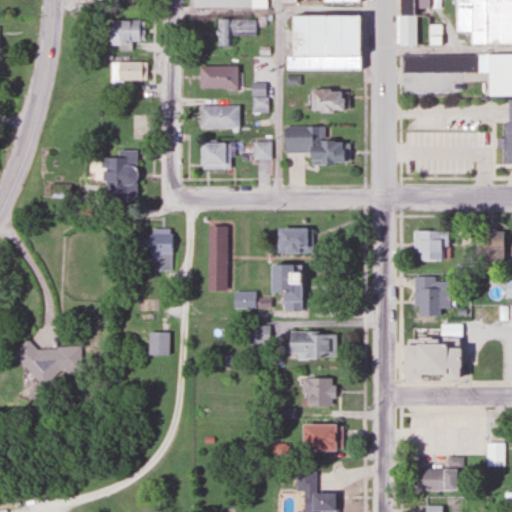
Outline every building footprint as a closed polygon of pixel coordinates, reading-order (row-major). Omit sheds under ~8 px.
[(415,0),(400,0),(400,11),(415,11),(415,4),(415,0)] [(457,29),(457,0),(511,0),(511,41),(472,41),(472,29),(457,29)] [(400,11),(401,42),(417,42),(417,11),(415,11),(400,11)] [(292,55),(293,17),(360,17),(360,56),(292,55)] [(231,46),(231,35),(255,35),(255,18),(216,18),(216,46),(231,46)] [(143,42),(143,20),(106,20),(106,42),(143,42)] [(402,70),(402,54),(476,54),(476,70),(402,70)] [(476,70),(486,70),(486,93),(511,93),(511,54),(476,54),(476,70)] [(292,55),(288,55),(288,68),(360,68),(360,56),(292,55)] [(145,62),(109,62),(109,82),(145,82),(145,62)] [(197,65),(197,88),(236,88),(236,65),(197,65)] [(267,112),(266,82),(250,82),(251,112),(267,112)] [(348,111),(348,88),(308,88),(308,111),(348,111)] [(511,100),(506,100),(506,114),(506,121),(502,121),(502,161),(511,161),(511,100)] [(197,104),(197,128),(236,128),(236,104),(197,104)] [(322,125),(282,125),(282,151),(306,151),(306,162),(340,162),(340,140),(322,140),(322,125)] [(269,159),(269,140),(252,140),(252,159),(269,159)] [(197,141),(197,169),(229,169),(229,141),(197,141)] [(134,149),(115,149),(115,157),(93,157),(93,181),(101,181),(101,194),(110,194),(110,199),(134,199),(134,149)] [(209,223),(225,223),(226,288),(209,288),(209,223)] [(310,227),(310,250),(276,250),(276,227),(310,227)] [(170,269),(170,228),(147,228),(147,261),(155,261),(155,269),(170,269)] [(502,264),(502,229),(474,229),(474,264),(502,264)] [(412,230),(412,259),(442,259),(442,246),(461,246),(461,230),(412,230)] [(301,264),(301,297),(279,297),(279,289),(269,289),(269,263),(301,264)] [(448,307),(448,289),(439,289),(439,276),(413,277),(414,316),(439,316),(439,307),(448,307)] [(256,297),(268,297),(268,307),(256,307),(256,297)] [(299,300),(279,299),(279,309),(299,309),(299,300)] [(246,349),(269,349),(269,325),(246,325),(246,349)] [(168,355),(168,331),(147,331),(147,355),(168,355)] [(335,332),(287,331),(286,357),(334,357),(335,332)] [(460,333),(460,363),(460,378),(440,378),(440,372),(418,371),(418,377),(404,377),(404,336),(430,337),(430,333),(460,333)] [(79,346),(33,348),(33,343),(12,344),(12,357),(27,356),(28,376),(81,374),(79,346)] [(332,377),(302,377),(302,405),(332,405),(332,377)] [(340,450),(340,424),(299,424),(299,450),(340,450)] [(503,466),(503,444),(485,444),(485,466),(503,466)] [(462,458),(446,457),(446,468),(409,467),(409,489),(461,490),(462,458)] [(319,511),(320,511),(336,511),(336,492),(313,492),(313,471),(300,470),(299,511),(319,511)]
